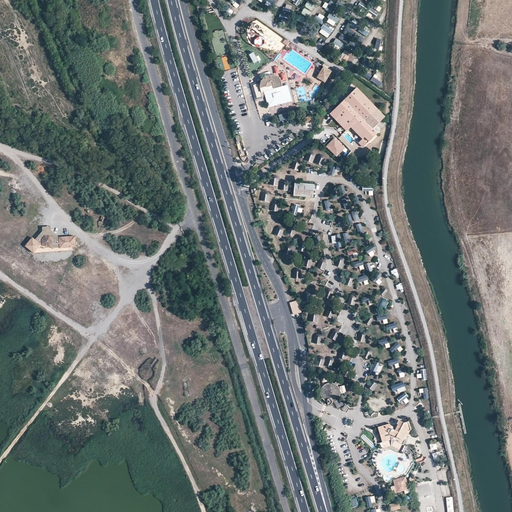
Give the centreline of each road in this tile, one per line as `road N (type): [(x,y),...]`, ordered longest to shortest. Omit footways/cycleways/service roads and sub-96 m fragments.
road 1 (primary): [(323,511),(170,0)]
road 2 (unclassified): [(287,511),(134,0)]
road 3 (primary): [(154,0),(305,511)]
road 4 (unclassified): [(182,0),(232,173),(294,340)]
road 5 (track): [(197,217),(161,253),(138,262),(113,255),(84,238),(20,161),(0,149)]
